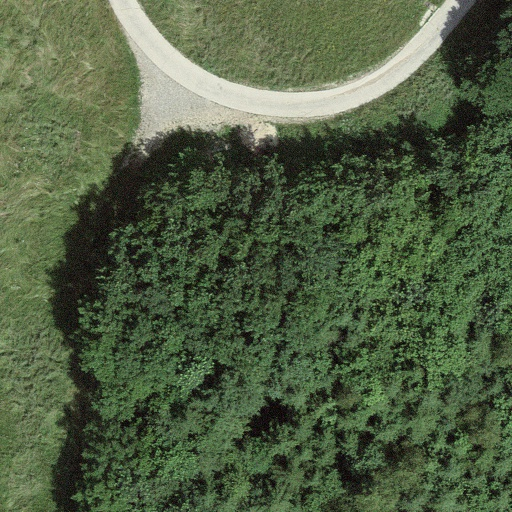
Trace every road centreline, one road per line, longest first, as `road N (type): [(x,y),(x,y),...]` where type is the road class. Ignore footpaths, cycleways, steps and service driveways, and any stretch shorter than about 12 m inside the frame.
road 1 (track): [(55,511),(73,301),(89,214),(181,74)]
road 2 (track): [(113,0),(128,33),(201,90),(284,112),(368,99),(464,0)]
